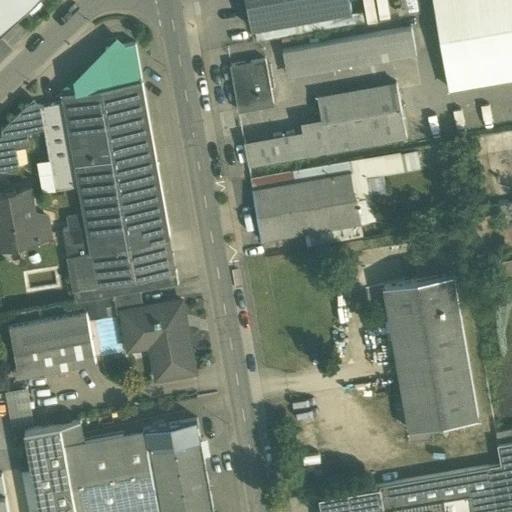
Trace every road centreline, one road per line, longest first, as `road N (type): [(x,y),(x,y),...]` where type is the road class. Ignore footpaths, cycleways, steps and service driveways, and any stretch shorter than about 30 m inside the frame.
road 1 (unclassified): [(165,8),(258,511)]
road 2 (unknown): [(423,72),(422,30),(412,18),(175,64)]
road 3 (residential): [(0,88),(106,0)]
